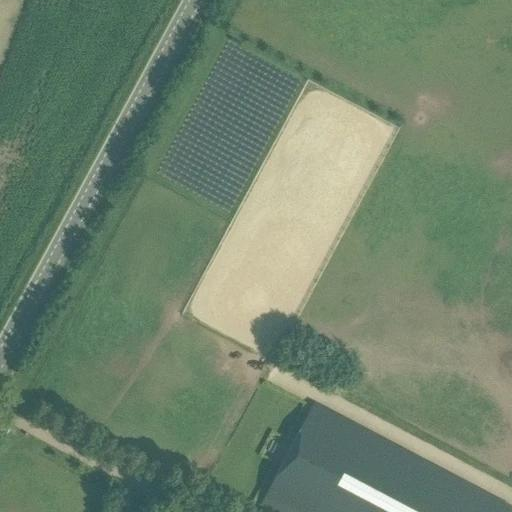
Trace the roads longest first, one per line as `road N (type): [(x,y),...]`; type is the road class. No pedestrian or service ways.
road 1 (tertiary): [(0,359),(195,0)]
road 2 (unknown): [(0,409),(203,511)]
